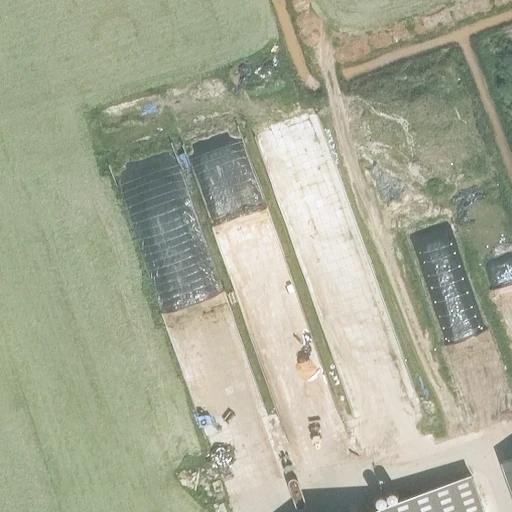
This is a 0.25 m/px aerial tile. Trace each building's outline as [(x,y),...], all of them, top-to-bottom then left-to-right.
[(449,221),(429,143),(395,152),(415,230),(449,221)] [(181,150),(121,169),(150,255),(158,253),(154,240),(187,229),(184,218),(182,219),(180,212),(192,208),(201,237),(208,235),(181,150)] [(223,270),(210,240),(200,244),(213,274),(223,270)] [(511,459),(502,463),(511,490),(511,459)] [(483,511),(470,476),(367,511),(483,511)]
